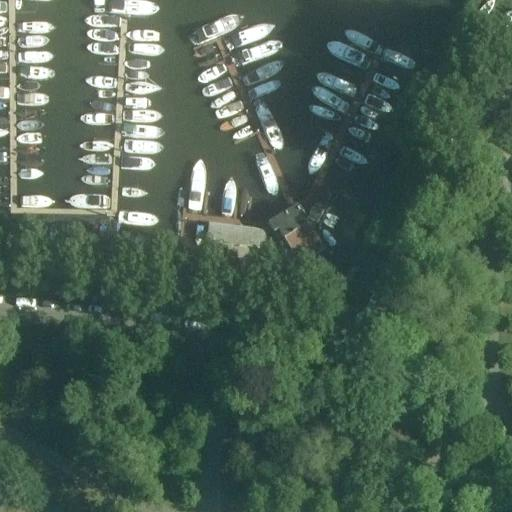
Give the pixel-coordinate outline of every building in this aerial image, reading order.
[(312,202),(306,214),(317,220),(331,191),(320,186),(320,185),(312,202)] [(295,203),(270,220),(292,253),(302,264),(326,246),(295,203)] [(265,232),(209,224),(206,242),(262,250),(265,232)] [(120,259),(118,278),(121,278),(122,259),(165,264),(168,243),(112,236),(111,258),(120,259)] [(86,275),(85,286),(104,288),(105,277),(86,275)] [(235,291),(234,299),(239,300),(251,302),(252,293),(240,292),(235,291)] [(397,448),(405,443),(407,442),(399,428),(389,434),(397,448)]
